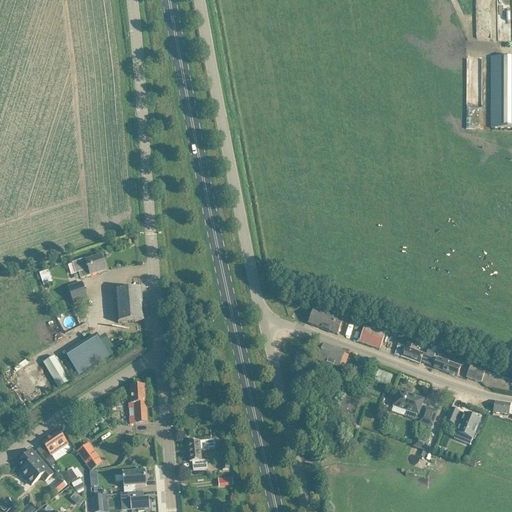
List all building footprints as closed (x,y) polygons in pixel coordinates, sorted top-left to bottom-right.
[(511,58),(492,58),(492,129),(511,129),(511,58)] [(85,259),(76,262),(72,264),(75,274),(78,273),(80,280),(106,271),(101,257),(86,262),(85,259)] [(37,280),(41,292),(50,289),(46,276),(37,280)] [(82,285),(69,289),(73,304),(87,300),(82,285)] [(144,322),(141,290),(115,292),(118,324),(144,322)] [(343,323),(323,315),(314,311),(308,325),(337,336),(343,323)] [(364,329),(362,335),(359,344),(380,351),(385,337),(364,329)] [(117,351),(109,339),(69,364),(77,377),(117,351)] [(412,345),(400,341),(397,348),(401,349),(400,353),(402,354),(401,358),(420,365),(424,355),(410,350),(412,345)] [(339,370),(345,354),(324,346),(318,362),(339,370)] [(435,354),(428,352),(423,364),(431,366),(435,354)] [(437,360),(433,369),(457,378),(461,369),(437,360)] [(57,363),(44,368),(55,394),(67,389),(57,363)] [(358,364),(352,379),(364,384),(370,368),(358,364)] [(486,372),(471,366),(466,378),(481,384),(486,372)] [(130,425),(147,424),(145,387),(130,388),(131,405),(128,405),(130,425)] [(398,393),(395,402),(393,408),(406,413),(405,417),(416,421),(416,420),(419,421),(418,423),(432,428),(437,414),(424,409),(423,413),(419,411),(423,401),(398,393)] [(511,405),(510,405),(495,403),(493,413),(511,416),(511,405)] [(451,410),(445,422),(454,426),(454,425),(459,427),(456,434),(454,439),(455,440),(455,441),(461,443),(461,442),(463,443),(462,444),(469,447),(469,446),(470,446),(472,441),(480,422),(464,415),(464,416),(459,414),(459,413),(451,410)] [(133,438),(131,430),(121,432),(123,440),(133,438)] [(44,447),(37,452),(45,461),(51,457),(64,449),(68,446),(66,445),(64,441),(59,433),(42,444),(44,447)] [(413,448),(424,452),(427,443),(416,439),(413,448)] [(214,442),(198,443),(188,444),(190,463),(192,463),(193,472),(208,470),(207,461),(201,462),(200,453),(209,452),(208,450),(214,449),(214,442)] [(91,473),(102,465),(88,446),(77,453),(91,473)] [(53,476),(32,452),(18,464),(24,471),(20,474),(32,487),(41,478),(45,483),(53,476)] [(72,472),(64,477),(69,484),(77,479),(72,472)] [(145,473),(123,475),(124,495),(133,494),(133,488),(135,488),(146,487),(145,473)] [(57,495),(66,487),(62,482),(53,489),(57,495)] [(81,485),(75,489),(76,491),(80,495),(85,492),(81,485)] [(124,495),(120,495),(121,504),(122,504),(122,511),(131,511),(138,511),(137,511),(143,511),(144,511),(150,510),(149,499),(143,499),(143,493),(133,494),(124,495)] [(76,494),(72,499),(81,506),(85,501),(76,494)] [(106,497),(93,498),(94,511),(102,511),(102,503),(107,503),(106,497)]
